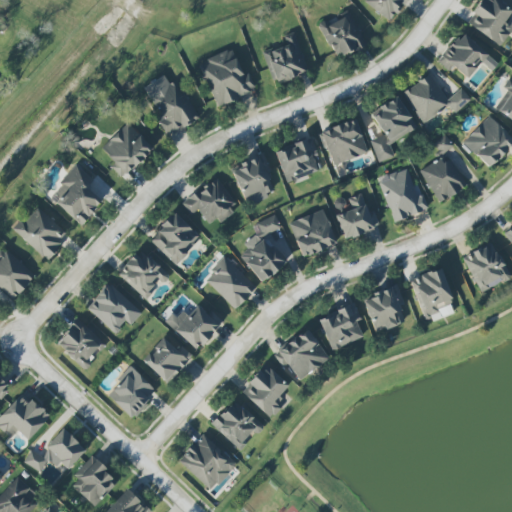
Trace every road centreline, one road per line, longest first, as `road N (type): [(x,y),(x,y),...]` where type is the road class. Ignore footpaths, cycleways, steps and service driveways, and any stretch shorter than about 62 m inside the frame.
road 1 (residential): [(447,0),(394,64),(221,142),(176,172),(26,339)]
road 2 (residential): [(143,459),(288,302),(455,230),(511,188)]
road 3 (residential): [(26,339),(36,361),(197,511)]
